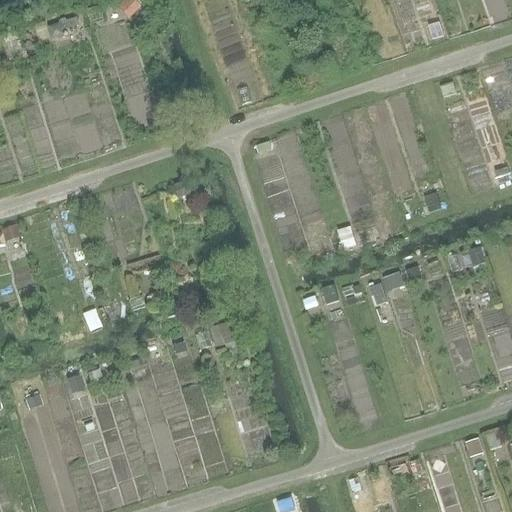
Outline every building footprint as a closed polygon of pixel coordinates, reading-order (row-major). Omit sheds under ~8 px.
[(132,0),(120,0),(116,7),(130,16),(138,4),(132,0)] [(133,20),(101,27),(115,96),(147,89),(133,20)] [(424,128),(447,124),(438,83),(416,88),(424,128)] [(333,249),(300,131),(273,139),(280,164),(262,169),(288,261),(333,249)] [(473,204),(469,182),(450,185),(453,207),(473,204)] [(400,270),(382,276),(387,290),(404,285),(400,270)] [(211,345),(237,340),(233,319),(207,324),(211,345)]
